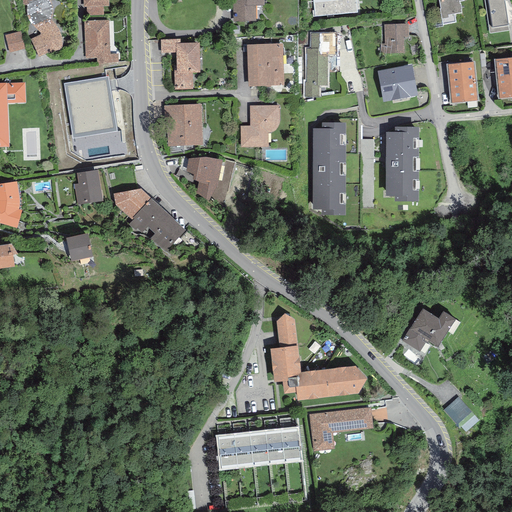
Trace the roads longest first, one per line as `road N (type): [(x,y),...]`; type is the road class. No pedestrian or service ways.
road 1 (residential): [(416,511),(440,467),(438,440),(423,417),(333,323),(261,276),(153,170),(141,127),(137,0)]
road 2 (residential): [(417,0),(455,210)]
